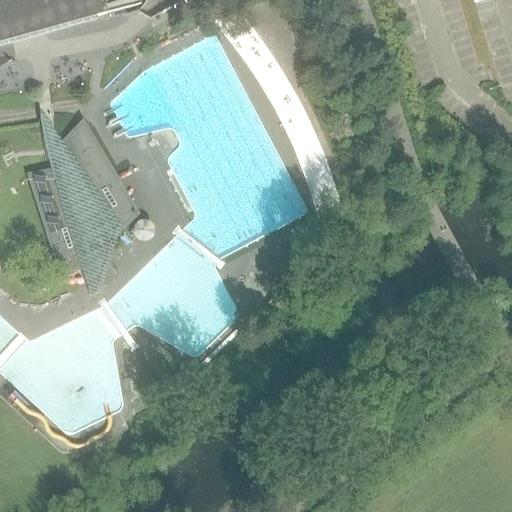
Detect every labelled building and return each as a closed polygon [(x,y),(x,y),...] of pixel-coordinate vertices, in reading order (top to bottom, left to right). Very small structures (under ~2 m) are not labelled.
[(0,0),(0,43),(105,14),(104,7),(109,0),(0,0)] [(239,54),(232,57),(312,213),(343,196),(258,31),(233,43),(239,54)] [(82,126),(61,147),(114,237),(122,229),(136,215),(82,126)] [(61,172),(31,177),(63,277),(89,262),(61,172)] [(139,222),(135,225),(132,230),(132,234),(133,237),(136,241),(138,242),(143,244),(145,243),(149,242),(152,239),(154,236),(154,233),(154,229),(153,227),(151,224),(147,222),(145,221),(142,221),(139,222)] [(274,297),(263,310),(276,321),(287,307),(274,297)]
